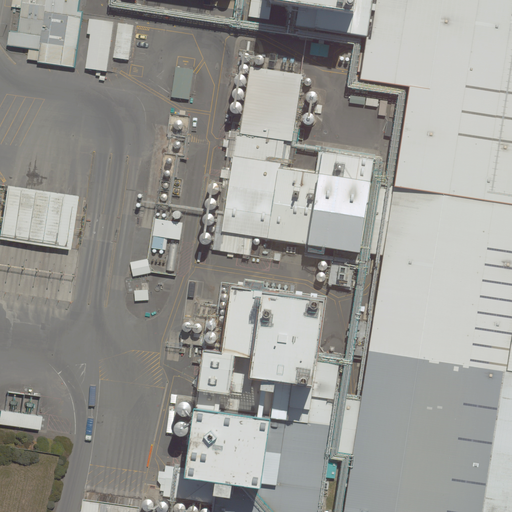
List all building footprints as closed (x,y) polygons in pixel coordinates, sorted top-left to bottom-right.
[(82,0),(19,0),(11,57),(73,66),(82,0)] [(356,43),(348,90),(395,98),(379,188),(286,172),(301,82),(239,72),(211,238),(365,264),(322,511),(511,511),(511,207),(506,207),(511,172),(511,0),(228,0),(228,4),(285,14),(282,31),(356,43)] [(113,24),(86,20),(80,64),(107,68),(113,24)] [(133,24),(117,22),(112,58),(129,60),(133,24)] [(188,101),(194,70),(177,67),(172,98),(188,101)] [(78,199),(9,190),(2,240),(71,249),(78,199)] [(180,242),(184,223),(179,223),(179,222),(180,222),(181,221),(182,221),(182,220),(182,219),(183,218),(183,217),(183,216),(182,215),(182,214),(182,213),(181,213),(180,212),(179,212),(179,211),(178,211),(177,211),(176,211),(175,212),(174,212),(174,213),(173,213),(172,214),(172,215),(172,216),(171,216),(171,217),(172,218),(172,219),(172,220),(173,221),(174,222),(155,218),(149,251),(165,254),(168,239),(180,242)] [(148,257),(129,261),(132,277),(152,273),(148,257)] [(318,301),(212,285),(200,364),(235,369),(229,411),(187,405),(176,476),(218,482),(213,511),(316,511),(336,382),(307,377),(318,301)] [(148,289),(134,290),(135,301),(148,301),(148,289)] [(42,416),(0,409),(0,423),(40,430),(42,416)] [(138,511),(139,510),(81,501),(78,511),(138,511)]
